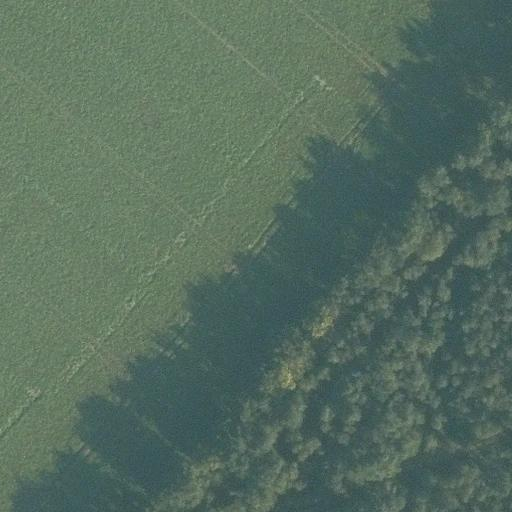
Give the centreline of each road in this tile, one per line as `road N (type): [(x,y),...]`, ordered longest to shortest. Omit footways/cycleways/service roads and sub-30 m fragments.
road 1 (track): [(511,184),(202,511)]
road 2 (track): [(511,420),(222,511)]
